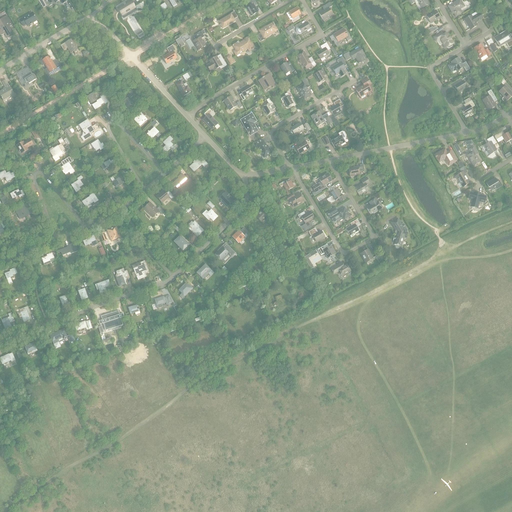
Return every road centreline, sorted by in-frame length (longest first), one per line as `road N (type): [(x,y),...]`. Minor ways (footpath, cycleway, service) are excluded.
road 1 (track): [(2,511),(284,333),(447,252),(460,258),(511,250)]
road 2 (residential): [(0,343),(172,277),(239,209),(243,177)]
road 3 (residential): [(291,168),(346,253),(372,237),(329,160)]
road 4 (residential): [(185,116),(318,36),(300,0)]
road 5 (residential): [(0,134),(131,56)]
road 6 (residential): [(164,173),(109,122),(144,190)]
road 7 (residential): [(54,240),(37,172),(84,228)]
road 8 (residential): [(329,160),(467,133)]
road 9 (residential): [(291,168),(271,130),(353,80)]
